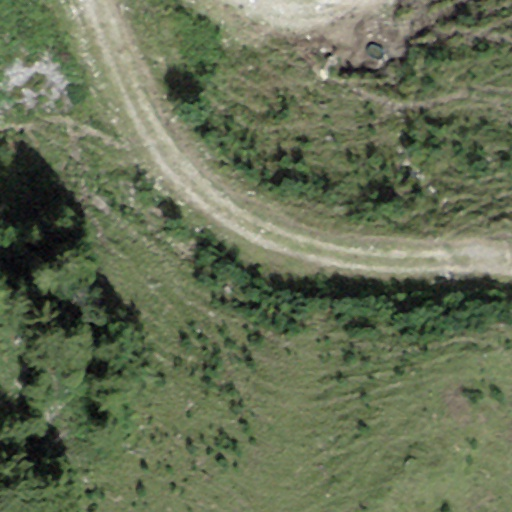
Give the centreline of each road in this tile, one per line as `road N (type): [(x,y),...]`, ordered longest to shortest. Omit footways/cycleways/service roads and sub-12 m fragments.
road 1 (track): [(511,261),(358,259),(234,217),(194,189),(136,112),(94,0)]
road 2 (track): [(245,0),(278,17),(305,19),(358,0)]
